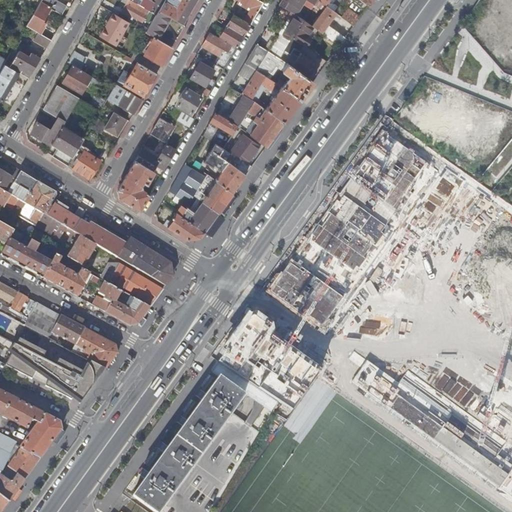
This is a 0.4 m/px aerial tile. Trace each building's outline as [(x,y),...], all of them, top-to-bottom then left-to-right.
[(41,0),(27,26),(39,34),(43,27),(40,25),(50,8),(60,14),(65,5),(55,0),(41,0)] [(138,11),(141,6),(137,4),(129,0),(127,0),(122,10),(142,22),(143,19),(146,15),(144,14),(138,11)] [(164,0),(156,0),(153,7),(143,2),(141,6),(146,9),(156,15),(158,11),(164,0)] [(164,0),(158,11),(170,18),(182,25),(196,0),(164,0)] [(258,0),(237,0),(251,8),(247,15),(236,8),(233,14),(243,20),(243,21),(250,25),(263,3),(258,0)] [(282,0),(279,5),(280,6),(287,10),(292,0),(282,0)] [(300,0),(292,0),(287,10),(291,12),(293,13),(300,0)] [(317,0),(315,0),(316,0),(312,7),(321,13),(311,26),(317,29),(339,46),(344,38),(330,27),(327,25),(328,23),(335,13),(317,0)] [(328,0),(317,0),(335,13),(353,26),(360,17),(347,8),(345,10),(338,4),(337,5),(327,2),(328,0)] [(287,10),(280,6),(273,17),(284,24),(291,12),(287,10)] [(146,9),(144,14),(146,15),(143,19),(151,24),(156,15),(146,9)] [(170,18),(158,11),(156,15),(151,24),(148,29),(146,33),(157,39),(170,18)] [(128,22),(113,13),(99,36),(115,45),(128,22)] [(243,20),(233,14),(226,26),(243,36),(250,25),(243,21),(243,20)] [(311,26),(303,20),(295,15),(290,23),(298,28),(294,35),(283,28),(268,51),(279,58),(284,51),(290,55),(294,47),(299,50),(303,45),(301,44),(306,36),(311,39),(317,29),(311,26)] [(138,28),(146,33),(148,29),(140,24),(138,28)] [(0,35),(16,44),(22,34),(6,25),(0,35)] [(243,36),(226,26),(219,37),(237,47),(243,36)] [(231,45),(209,32),(201,47),(217,56),(222,49),(227,52),(227,51),(231,45)] [(162,65),(172,48),(157,39),(146,33),(143,37),(151,42),(144,55),(162,65)] [(37,43),(46,48),(51,40),(41,35),(37,43)] [(301,44),(303,45),(306,47),(311,39),(306,36),(301,44)] [(268,51),(256,44),(250,55),(244,64),(256,71),(269,79),(276,68),(289,78),(286,82),(286,81),(283,84),(279,81),(276,84),(299,101),(312,82),(306,78),(286,63),(279,58),(268,51)] [(28,57),(30,53),(32,51),(22,45),(19,51),(28,57)] [(236,48),(231,45),(227,51),(232,55),(236,48)] [(19,73),(29,79),(40,59),(30,53),(28,57),(19,51),(10,67),(19,73)] [(134,52),(131,58),(137,62),(143,65),(146,59),(134,52)] [(292,54),(286,63),(306,78),(314,67),(314,64),(313,63),(300,53),(296,57),(292,54)] [(199,61),(190,79),(200,85),(204,87),(214,70),(199,61)] [(143,65),(137,62),(124,85),(143,96),(157,74),(143,65)] [(0,71),(0,101),(2,100),(19,73),(10,67),(4,64),(0,71)] [(256,71),(244,64),(239,73),(250,81),(242,94),(245,96),(253,100),(255,101),(263,89),(269,93),(272,95),(271,97),(272,98),(267,106),(261,102),(259,105),(283,123),(299,101),(276,84),(269,79),(256,71)] [(91,76),(72,65),(62,82),(81,93),(85,86),(88,81),(91,76)] [(329,79),(333,71),(323,66),(319,74),(329,79)] [(127,91),(115,84),(113,88),(112,91),(107,98),(119,105),(127,91)] [(79,98),(57,85),(43,109),(57,118),(55,121),(53,120),(52,122),(54,123),(50,130),(43,126),(37,123),(31,133),(51,145),(51,144),(62,126),(72,110),(79,98)] [(201,92),(207,97),(211,91),(204,87),(201,92)] [(186,88),(176,105),(191,114),(201,97),(186,88)] [(141,100),(127,91),(119,105),(133,114),(141,100)] [(253,100),(245,96),(229,121),(237,126),(246,111),(253,100)] [(90,104),(79,98),(72,110),(90,120),(92,117),(95,119),(100,110),(90,104)] [(94,98),(90,104),(100,110),(103,106),(104,104),(94,98)] [(255,101),(253,100),(246,111),(250,114),(251,114),(254,114),(257,110),(263,115),(260,119),(256,116),(253,120),(249,117),(243,125),(252,132),(249,135),(265,147),(283,123),(259,105),(255,101)] [(475,109),(471,122),(479,124),(477,137),(484,138),(491,104),(481,102),(480,110),(475,109)] [(100,110),(95,119),(90,127),(101,134),(104,129),(113,112),(103,106),(100,110)] [(246,111),(237,126),(241,129),(243,125),(249,117),(250,114),(246,111)] [(126,120),(113,112),(104,129),(117,136),(126,120)] [(177,120),(189,128),(194,119),(182,112),(177,120)] [(229,121),(215,113),(210,122),(230,133),(232,134),(237,126),(229,121)] [(159,119),(150,134),(166,143),(174,127),(159,119)] [(243,125),(241,129),(249,135),(252,132),(243,125)] [(57,148),(52,156),(68,166),(81,144),(83,139),(62,126),(51,144),(57,148)] [(245,175),(251,166),(246,162),(258,145),(243,134),(224,160),(245,175)] [(212,141),(215,143),(223,148),(226,143),(215,137),(212,141)] [(158,158),(141,148),(141,149),(137,155),(164,171),(176,149),(166,143),(158,158)] [(218,156),(221,151),(223,148),(215,143),(204,161),(212,166),(218,156)] [(81,144),(68,166),(88,179),(89,179),(100,160),(87,152),(89,149),(81,144)] [(419,174),(428,154),(409,145),(400,165),(419,174)] [(164,171),(137,155),(117,190),(119,198),(140,211),(149,194),(141,190),(140,186),(142,183),(146,185),(153,173),(160,177),(164,171)] [(231,194),(245,175),(224,160),(221,158),(218,156),(212,166),(212,167),(214,165),(219,168),(217,171),(220,173),(214,181),(231,194)] [(423,179),(467,208),(477,192),(434,163),(423,179)] [(11,175),(0,167),(0,171),(10,177),(11,175)] [(20,171),(15,168),(11,175),(10,177),(0,171),(0,183),(0,184),(5,187),(11,178),(15,180),(20,171)] [(193,196),(205,176),(192,168),(173,200),(180,205),(172,217),(173,218),(167,227),(188,241),(199,238),(203,233),(180,216),(193,196)] [(24,203),(46,216),(52,207),(47,204),(55,193),(20,171),(15,180),(13,183),(30,194),(24,203)] [(231,195),(231,194),(214,181),(207,174),(205,176),(193,196),(217,213),(219,211),(231,195)] [(0,205),(3,207),(5,205),(20,214),(18,216),(44,231),(47,227),(54,231),(51,235),(58,239),(61,234),(70,240),(72,237),(75,239),(76,238),(78,239),(71,251),(69,249),(68,252),(70,253),(67,258),(83,267),(96,245),(73,232),(46,216),(24,203),(0,188),(0,205)] [(235,198),(231,195),(219,211),(223,214),(235,198)] [(217,213),(193,196),(180,216),(203,233),(217,213)] [(511,212),(493,201),(479,223),(511,243),(511,212)] [(46,216),(73,232),(79,221),(85,211),(78,207),(72,217),(53,206),(52,207),(46,216)] [(73,232),(96,245),(117,258),(126,244),(90,223),(88,225),(79,221),(73,232)] [(0,238),(8,242),(14,231),(0,223),(0,238)] [(0,255),(43,278),(51,263),(34,254),(39,245),(31,241),(23,256),(13,250),(22,236),(14,231),(8,242),(0,255)] [(126,244),(117,258),(165,286),(171,277),(170,264),(129,239),(126,244)] [(77,297),(90,274),(82,269),(78,276),(57,265),(61,258),(56,255),(51,263),(43,278),(77,297)] [(149,307),(162,289),(120,264),(108,263),(99,279),(104,282),(121,291),(128,295),(149,307)] [(141,318),(149,307),(128,295),(122,306),(114,302),(121,291),(104,282),(97,294),(104,297),(102,299),(96,296),(91,304),(129,325),(137,324),(141,318)] [(16,292),(0,283),(0,297),(10,303),(16,292)] [(26,298),(17,293),(10,307),(19,312),(26,298)] [(20,324),(29,329),(43,336),(48,339),(52,332),(60,316),(30,300),(22,316),(24,317),(20,324)] [(0,313),(18,323),(20,318),(7,311),(8,310),(0,305),(0,313)] [(60,316),(52,332),(76,345),(84,329),(60,316)] [(146,321),(141,318),(137,324),(141,327),(146,321)] [(13,353),(6,366),(32,380),(37,371),(49,380),(53,383),(49,388),(71,400),(73,397),(81,402),(90,388),(92,385),(93,383),(94,384),(102,372),(100,370),(102,367),(94,363),(91,361),(89,365),(87,363),(83,371),(59,358),(54,368),(41,361),(46,351),(37,347),(43,336),(29,329),(23,340),(19,338),(15,345),(17,346),(15,354),(13,353)] [(88,360),(91,361),(94,363),(102,367),(105,369),(116,353),(115,346),(84,329),(76,345),(82,348),(81,350),(83,350),(82,351),(90,356),(88,360)] [(284,389),(300,368),(264,341),(248,362),(284,389)] [(72,352),(88,360),(90,356),(82,351),(83,350),(81,350),(82,348),(76,345),(72,352)] [(212,377),(200,396),(196,401),(182,422),(178,428),(164,450),(160,455),(146,476),(142,481),(130,499),(150,511),(158,511),(237,394),(212,377)] [(49,380),(45,386),(49,388),(53,383),(49,380)] [(59,422),(0,390),(0,414),(27,429),(32,420),(38,423),(20,448),(20,449),(40,458),(61,429),(59,422)] [(256,426),(261,430),(269,417),(264,413),(260,418),(261,419),(256,426)] [(0,473),(15,446),(16,443),(0,434),(0,473)] [(25,479),(40,458),(20,449),(7,467),(14,472),(25,479)] [(0,495),(9,501),(25,479),(14,472),(13,474),(15,476),(11,482),(0,473),(0,495)] [(0,511),(9,501),(0,495),(0,511)]
